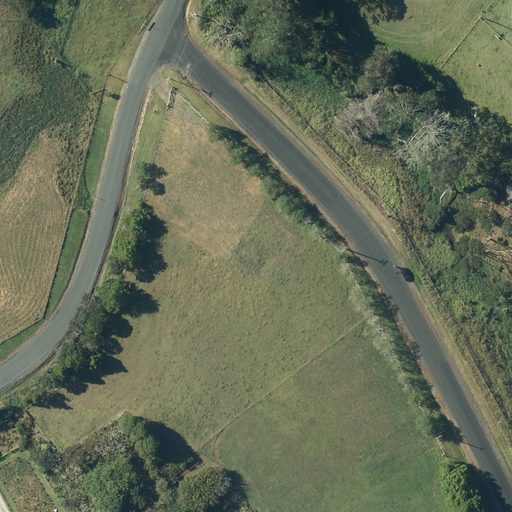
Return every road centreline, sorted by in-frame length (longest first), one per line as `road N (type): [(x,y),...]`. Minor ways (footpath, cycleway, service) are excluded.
road 1 (unclassified): [(158,28),(250,108),(393,263),(511,511)]
road 2 (unclassified): [(158,28),(75,302),(60,327),(0,379)]
